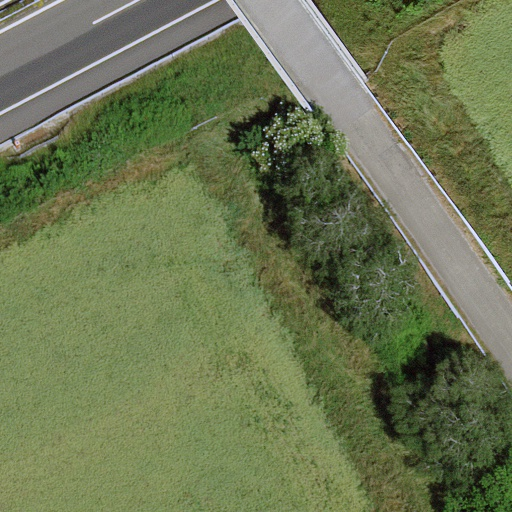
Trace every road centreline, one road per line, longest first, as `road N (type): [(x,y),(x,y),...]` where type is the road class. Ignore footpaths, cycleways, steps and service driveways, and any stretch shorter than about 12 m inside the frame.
road 1 (residential): [(511,338),(341,97)]
road 2 (motorway): [(0,70),(135,0)]
